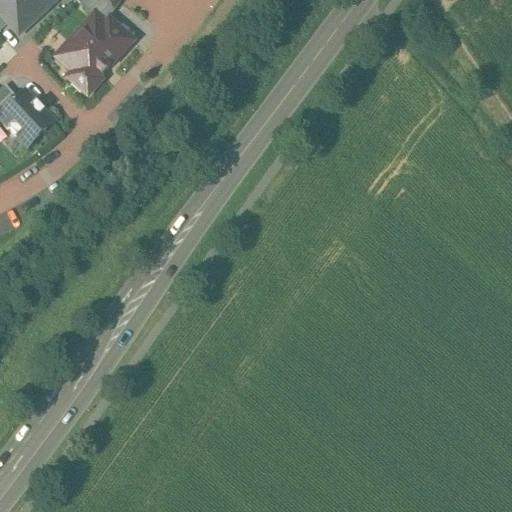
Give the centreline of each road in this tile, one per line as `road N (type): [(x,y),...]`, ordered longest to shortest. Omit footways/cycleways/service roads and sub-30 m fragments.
road 1 (secondary): [(0,491),(366,0)]
road 2 (residential): [(0,196),(121,101),(191,0)]
